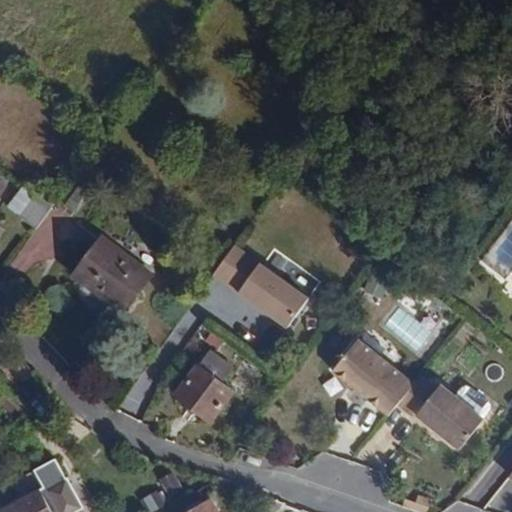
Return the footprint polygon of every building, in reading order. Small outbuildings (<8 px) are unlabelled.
[(0,199),(10,183),(0,177),(0,199)] [(18,214),(36,189),(25,182),(7,206),(18,214)] [(38,228),(56,203),(36,189),(18,214),(38,228)] [(124,316),(154,276),(103,238),(73,278),(124,316)] [(312,298),(235,246),(215,276),(291,328),(312,298)] [(415,383),(363,340),(336,374),(388,416),(391,419),(400,408),(413,392),(418,385),(415,383)] [(213,422),(237,389),(225,381),(234,368),(210,350),(176,396),(213,422)] [(489,419),(459,395),(445,384),(429,404),(413,392),(400,408),(416,420),(420,415),(463,451),(489,419)] [(492,406),(470,387),(465,388),(459,395),(489,419),(494,411),(492,406)] [(5,511),(80,511),(87,509),(57,460),(37,472),(48,491),(43,494),(39,487),(2,506),(5,511)] [(418,511),(427,511),(432,501),(419,497),(417,503),(408,500),(405,507),(418,511)] [(222,511),(214,499),(191,511),(222,511)]
